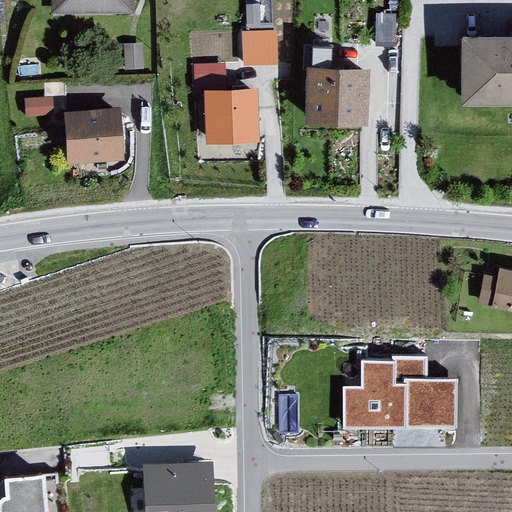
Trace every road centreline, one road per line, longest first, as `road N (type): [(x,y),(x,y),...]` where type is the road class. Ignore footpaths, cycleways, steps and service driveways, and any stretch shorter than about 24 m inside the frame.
road 1 (tertiary): [(247,218),(511,231)]
road 2 (residential): [(251,464),(511,460)]
road 3 (tertiary): [(0,239),(247,218)]
road 4 (residential): [(251,464),(247,218)]
road 5 (unknown): [(417,5),(412,221)]
road 6 (unknown): [(142,224),(145,104),(139,92),(76,85)]
road 7 (unknown): [(374,64),(366,219)]
